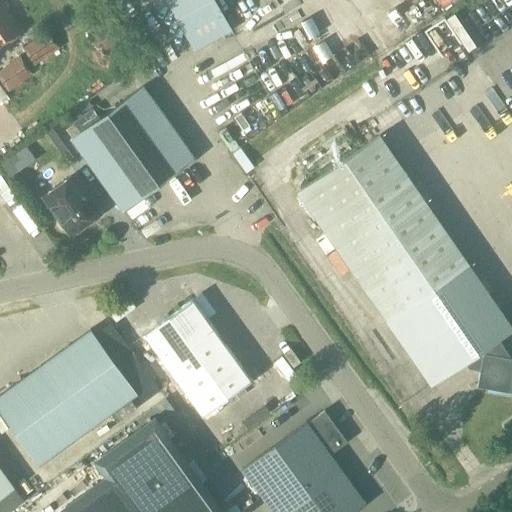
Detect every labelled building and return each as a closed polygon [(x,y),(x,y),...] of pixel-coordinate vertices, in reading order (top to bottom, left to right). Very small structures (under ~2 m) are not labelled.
[(152,0),(158,10),(168,4),(195,52),(232,31),(214,0),(152,0)] [(0,47),(22,32),(0,1),(0,47)] [(274,17),(280,30),(302,19),(296,6),(274,17)] [(105,51),(127,38),(110,9),(88,22),(105,51)] [(50,31),(23,49),(34,66),(61,48),(50,31)] [(2,72),(12,86),(29,74),(20,60),(2,72)] [(152,79),(80,131),(132,204),(205,152),(152,79)] [(46,133),(67,161),(80,152),(59,124),(46,133)] [(502,346),(497,340),(511,329),(511,327),(379,135),(296,193),(431,386),(465,362),(469,369),(480,371),(477,387),(511,394),(511,385),(511,359),(500,357),(502,346)] [(100,214),(72,175),(43,196),(58,217),(58,221),(63,228),(66,229),(71,235),(100,214)] [(203,416),(252,380),(193,299),(144,335),(203,416)] [(91,330),(0,395),(0,412),(38,466),(137,394),(143,402),(159,390),(110,322),(94,334),(91,330)] [(330,455),(347,442),(324,411),(307,423),(306,422),(241,469),(272,511),(353,511),(366,503),(330,455)] [(218,511),(154,424),(99,464),(110,479),(64,511),(218,511)] [(0,511),(1,511),(21,499),(0,469),(0,511)] [(49,480),(42,470),(29,479),(36,490),(49,480)]
